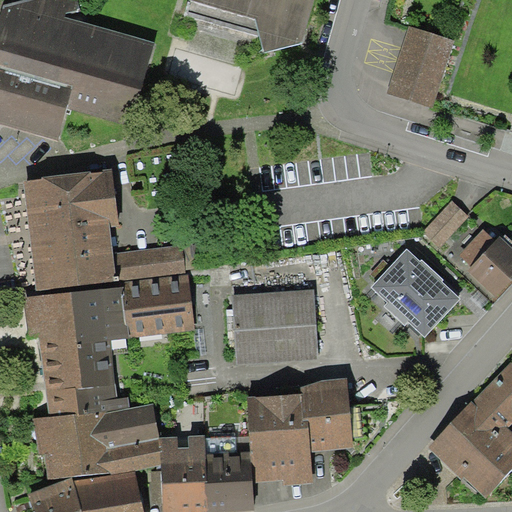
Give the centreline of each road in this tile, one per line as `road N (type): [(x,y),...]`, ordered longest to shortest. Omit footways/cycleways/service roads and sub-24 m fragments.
road 1 (unknown): [(464,380),(391,367),(338,368),(327,275),(271,269),(203,282)]
road 2 (residential): [(355,0),(334,74),(342,115),(511,172)]
road 3 (residential): [(350,511),(511,325)]
